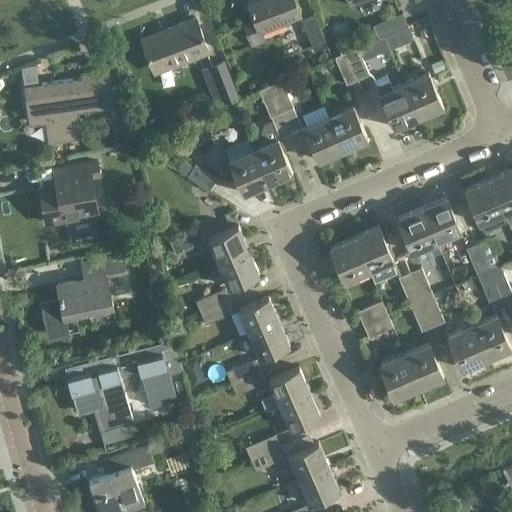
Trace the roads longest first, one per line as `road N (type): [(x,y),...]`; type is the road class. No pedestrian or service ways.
road 1 (residential): [(374,446),(289,253),(289,231),(307,212),(497,131)]
road 2 (residential): [(44,511),(0,361)]
road 3 (residential): [(511,388),(374,446)]
road 4 (residential): [(497,131),(440,0)]
